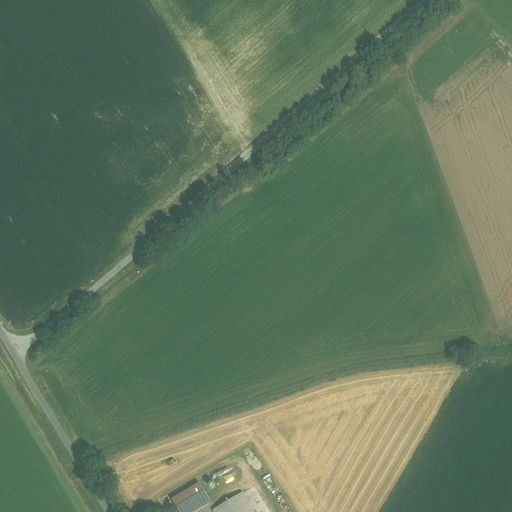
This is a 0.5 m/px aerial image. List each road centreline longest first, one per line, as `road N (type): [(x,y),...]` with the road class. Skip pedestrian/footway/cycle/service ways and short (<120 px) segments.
road 1 (unclassified): [(429,0),(12,351)]
road 2 (unclassified): [(108,511),(12,351)]
